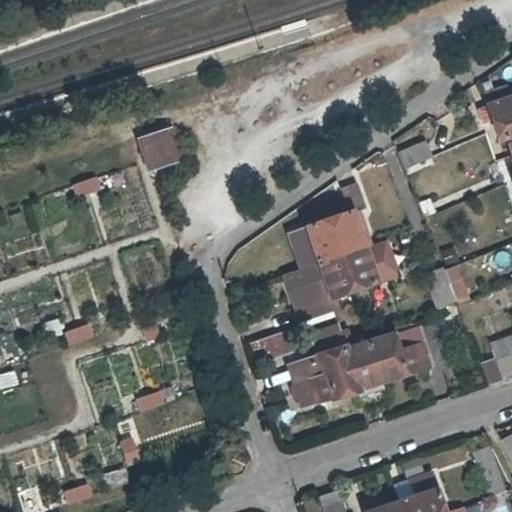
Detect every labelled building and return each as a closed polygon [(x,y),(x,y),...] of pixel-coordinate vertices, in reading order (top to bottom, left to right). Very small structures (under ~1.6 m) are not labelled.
[(486,93),(490,104),(511,95),(511,94),(509,86),(486,93)] [(511,95),(490,104),(478,108),(483,124),(493,120),(499,141),(507,138),(511,153),(511,95)] [(141,139),(151,170),(182,161),(172,129),(141,139)] [(425,142),(398,153),(403,167),(430,155),(425,142)] [(306,228),(319,265),(323,279),(291,289),(297,309),(381,280),(375,261),(369,264),(357,229),(363,227),(358,211),(364,209),(355,184),(340,189),(348,213),(306,228)] [(302,271),(319,265),(306,228),(289,233),(302,271)] [(286,276),(291,289),(323,279),(319,265),(302,271),(286,276)] [(427,269),(430,305),(463,302),(460,266),(427,269)] [(338,326),(311,334),(318,356),(288,364),(302,406),(331,397),(332,400),(359,392),(359,388),(430,366),(418,327),(346,349),(338,326)] [(255,363),(292,352),(285,331),(249,342),(255,363)] [(511,335),(490,343),(502,379),(511,375),(511,335)] [(511,436),(501,442),(511,464),(511,436)] [(488,497),(505,490),(489,447),(472,453),(488,497)] [(460,511),(459,507),(445,511),(444,511),(432,473),(412,479),(418,496),(384,508),(382,501),(363,507),(364,511),(460,511)] [(342,511),(337,490),(318,495),(322,511),(342,511)]
